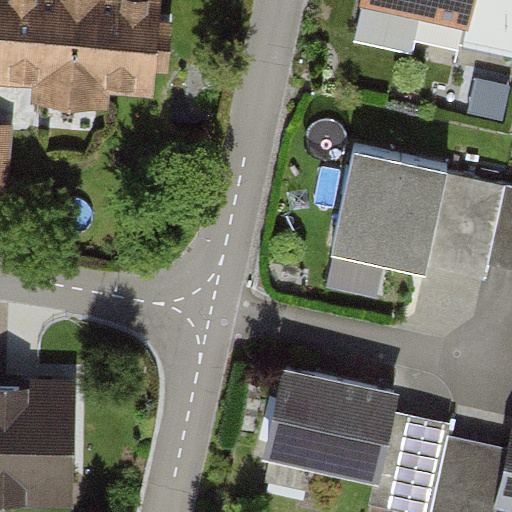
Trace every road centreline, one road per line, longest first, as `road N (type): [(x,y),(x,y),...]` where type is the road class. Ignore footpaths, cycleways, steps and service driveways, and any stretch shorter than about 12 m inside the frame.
road 1 (residential): [(283,0),(226,249),(199,309)]
road 2 (residential): [(199,309),(203,360),(168,511)]
road 3 (residential): [(199,309),(0,280)]
